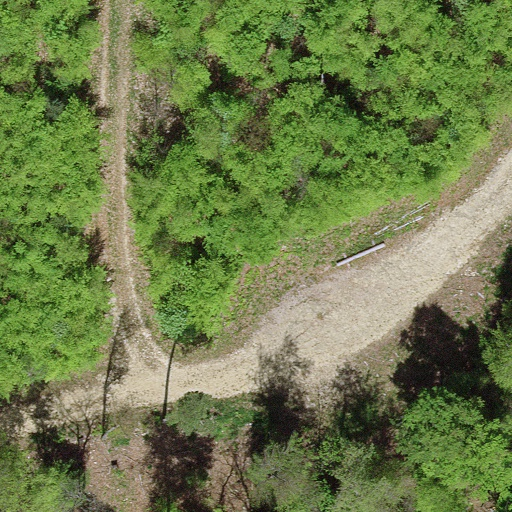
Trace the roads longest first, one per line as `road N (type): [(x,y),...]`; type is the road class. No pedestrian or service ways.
road 1 (track): [(205,386),(152,357),(125,273),(119,0)]
road 2 (track): [(511,154),(442,236),(318,329),(205,386)]
